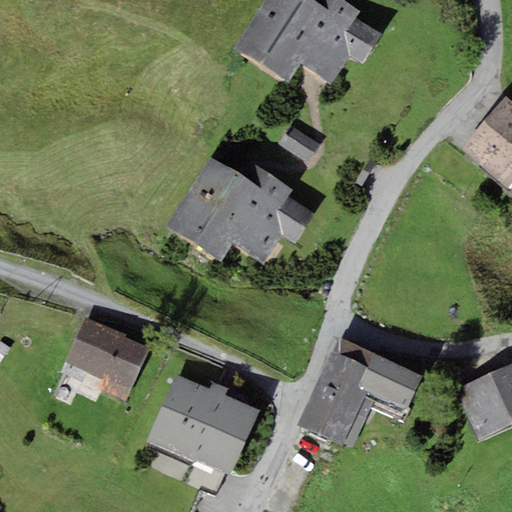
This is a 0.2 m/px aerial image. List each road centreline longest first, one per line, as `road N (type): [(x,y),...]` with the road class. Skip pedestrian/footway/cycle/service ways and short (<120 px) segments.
road 1 (residential): [(251,511),(369,226),(428,140),(488,73),(486,0)]
road 2 (track): [(0,271),(204,353),(298,404)]
